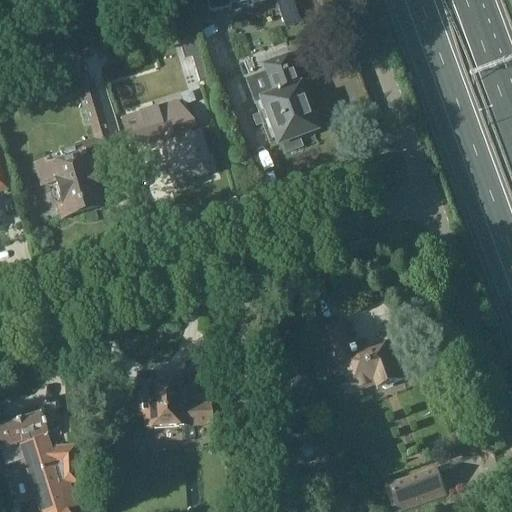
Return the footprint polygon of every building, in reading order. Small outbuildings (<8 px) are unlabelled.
[(205,0),(207,8),(251,0),(205,0)] [(208,23),(203,8),(193,12),(198,26),(208,23)] [(130,45),(127,32),(101,38),(104,52),(130,45)] [(273,97),(254,104),(270,147),(280,143),(285,157),(303,150),(299,139),(297,140),(294,130),(310,123),(298,92),(301,91),(288,56),(261,66),(264,75),(265,75),(273,97)] [(207,81),(199,57),(191,59),(199,84),(207,81)] [(55,205),(60,222),(104,210),(98,189),(95,190),(90,172),(86,173),(81,161),(88,159),(87,156),(113,148),(92,83),(75,88),(88,129),(89,129),(93,141),(59,151),(61,159),(48,165),(47,162),(32,165),(40,189),(54,185),(59,203),(55,205)] [(163,147),(161,147),(169,173),(173,172),(177,186),(190,181),(190,179),(207,174),(196,135),(192,136),(191,132),(197,130),(176,103),(120,120),(129,151),(161,141),(163,147)] [(341,324),(321,332),(330,356),(333,355),(340,376),(344,374),(351,394),(375,385),(377,390),(382,388),(386,390),(393,388),(395,384),(405,380),(404,379),(407,376),(409,371),(406,363),(402,360),(397,359),(393,346),(363,356),(362,351),(352,355),(341,324)] [(142,420),(143,431),(211,427),(209,408),(181,409),(179,385),(140,388),(140,398),(136,398),(137,420),(142,420)] [(73,449),(49,450),(38,416),(0,428),(0,455),(4,468),(21,463),(36,511),(65,511),(76,508),(73,449)] [(437,469),(385,487),(393,510),(398,508),(400,511),(445,496),(436,471),(437,470),(437,469)]
